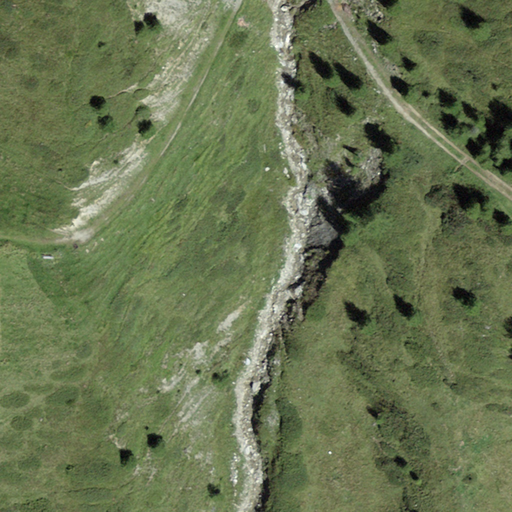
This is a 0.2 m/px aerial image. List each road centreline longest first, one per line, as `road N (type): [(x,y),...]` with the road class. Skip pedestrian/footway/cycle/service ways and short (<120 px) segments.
road 1 (track): [(244,0),(171,150),(113,225),(77,250),(0,242)]
road 2 (track): [(511,191),(397,81),(347,0)]
